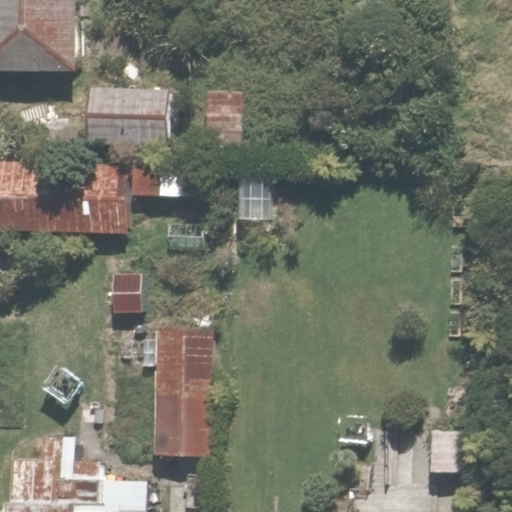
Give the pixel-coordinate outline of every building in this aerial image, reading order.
[(97,0),(0,0),(0,74),(95,77),(97,0)] [(186,85),(101,83),(99,143),(185,145),(186,85)] [(173,163),(8,160),(7,231),(172,234),(173,163)] [(224,318),(171,317),(168,454),(221,455),(224,318)] [(63,459),(31,458),(29,511),(169,511),(170,479),(139,479),(139,457),(94,456),(94,438),(64,437),(63,459)]
